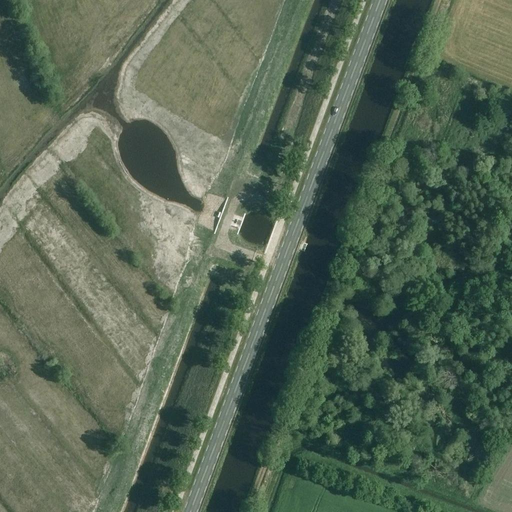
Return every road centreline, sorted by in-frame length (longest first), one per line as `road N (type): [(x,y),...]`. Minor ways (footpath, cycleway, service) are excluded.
road 1 (track): [(440,0),(248,511)]
road 2 (primary): [(190,511),(379,0)]
